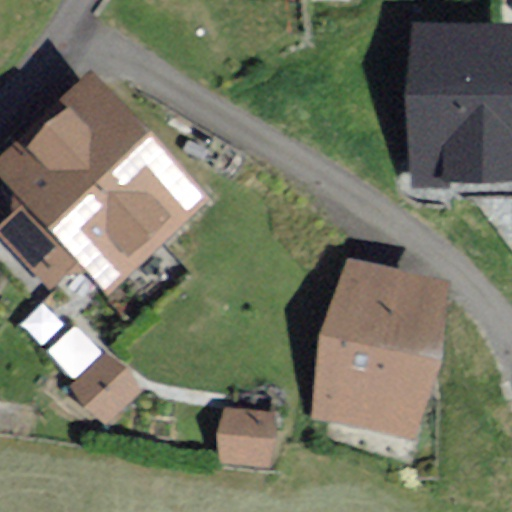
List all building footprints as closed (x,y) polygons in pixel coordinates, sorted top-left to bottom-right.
[(458,172),(511,172),(511,29),(458,29),(421,29),(421,172),(458,172)] [(9,230),(57,282),(82,259),(109,288),(205,199),(93,79),(0,165),(0,171),(34,207),(9,230)] [(444,289),(352,267),(320,406),(411,428),(444,289)] [(138,395),(106,361),(71,394),(104,428),(138,395)] [(273,422),(221,417),(216,470),(268,475),(273,422)]
